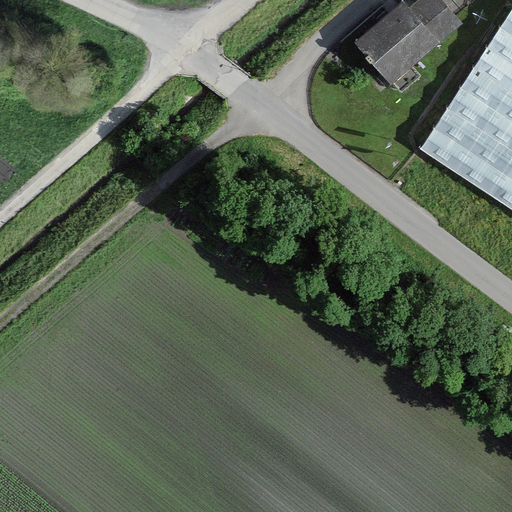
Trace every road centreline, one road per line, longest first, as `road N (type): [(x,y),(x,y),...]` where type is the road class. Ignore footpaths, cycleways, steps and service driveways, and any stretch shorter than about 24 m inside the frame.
road 1 (residential): [(511,281),(186,46),(95,0)]
road 2 (track): [(370,0),(261,104),(0,324)]
road 3 (track): [(240,0),(0,219)]
